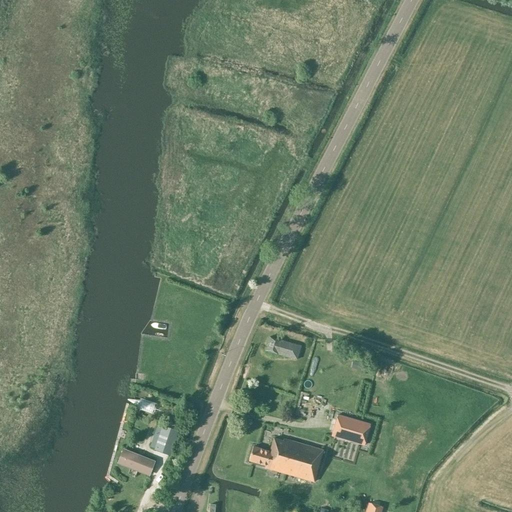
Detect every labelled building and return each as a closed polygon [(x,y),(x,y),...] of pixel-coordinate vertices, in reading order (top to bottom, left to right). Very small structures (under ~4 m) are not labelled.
[(288,342),(268,337),(264,352),(279,356),(279,354),(297,359),(301,347),(309,349),(312,339),(290,333),(288,342)] [(334,354),(332,366),(340,368),(342,356),(334,354)] [(360,371),(362,363),(353,361),(351,368),(360,371)] [(376,362),(374,370),(384,372),(386,365),(376,362)] [(265,414),(271,416),(274,406),(269,404),(265,414)] [(336,415),(330,436),(363,445),(369,424),(336,415)] [(158,425),(151,446),(169,453),(179,424),(164,420),(162,427),(158,425)] [(323,450),(297,443),(283,439),(282,441),(273,438),(269,451),(252,446),(248,461),(265,466),(264,468),(313,482),(316,474),(320,460),(323,450)] [(118,463),(148,475),(153,462),(123,450),(118,463)] [(381,511),(383,507),(368,503),(365,511),(381,511)]
